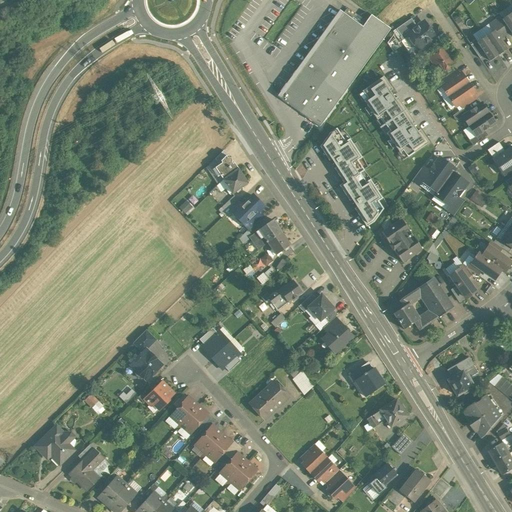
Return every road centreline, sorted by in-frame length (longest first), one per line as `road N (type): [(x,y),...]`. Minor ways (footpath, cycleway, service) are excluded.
road 1 (secondary): [(406,365),(189,28)]
road 2 (motorway): [(0,258),(35,198),(61,93),(106,45),(152,26)]
road 3 (motorway): [(137,0),(72,51),(49,82),(0,235)]
road 4 (secondary): [(495,511),(406,365)]
road 5 (residential): [(194,368),(280,462)]
